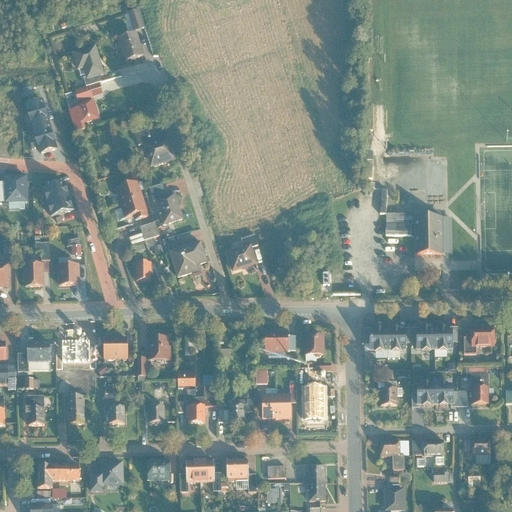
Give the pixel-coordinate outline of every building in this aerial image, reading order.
[(144,30),(136,11),(127,14),(134,34),(144,30)] [(144,57),(137,35),(116,42),(124,64),(144,57)] [(104,76),(95,47),(72,55),(77,72),(83,70),(86,80),(87,82),(99,78),(104,76)] [(101,84),(99,78),(87,82),(86,80),(83,81),(85,89),(89,88),(101,84)] [(78,104),(92,99),(89,88),(85,89),(74,93),(78,104)] [(99,120),(93,101),(76,106),(77,110),(69,112),(75,134),(85,131),(84,126),(99,120)] [(49,127),(42,104),(28,108),(35,132),(49,127)] [(56,151),(49,127),(35,132),(42,155),(56,151)] [(143,145),(151,142),(148,132),(134,136),(138,149),(143,147),(143,145)] [(176,163),(168,137),(151,142),(143,145),(143,147),(150,171),(176,163)] [(25,177),(3,178),(4,205),(26,204),(25,177)] [(64,183),(42,190),(47,204),(69,197),(64,183)] [(125,187),(117,189),(121,203),(123,210),(126,220),(135,217),(136,222),(147,218),(146,213),(137,184),(133,185),(131,183),(126,185),(125,187)] [(154,203),(165,200),(162,187),(149,192),(153,204),(154,203)] [(69,197),(47,204),(51,218),(73,212),(69,197)] [(183,223),(175,197),(165,200),(154,203),(162,230),(183,223)] [(410,199),(403,200),(401,206),(405,211),(412,211),(414,204),(410,199)] [(412,228),(412,217),(385,217),(385,228),(412,228)] [(413,259),(441,259),(441,252),(441,219),(426,219),(412,220),(413,259)] [(159,239),(155,226),(140,231),(144,244),(159,239)] [(241,242),(244,249),(251,247),(252,250),(258,248),(255,238),(241,242)] [(74,257),(83,256),(82,240),(69,240),(70,248),(74,248),(74,257)] [(169,256),(177,253),(172,240),(162,244),(166,257),(169,256)] [(49,264),(49,246),(34,246),(35,255),(40,255),(41,265),(49,264)] [(207,267),(201,246),(177,253),(169,256),(178,282),(198,275),(196,270),(207,267)] [(226,255),(233,275),(257,268),(252,250),(251,247),(244,249),(226,255)] [(43,291),(43,267),(23,268),(23,291),(43,291)] [(151,284),(152,267),(135,267),(135,283),(151,284)] [(79,289),(79,268),(57,269),(58,290),(79,289)] [(169,288),(166,278),(160,280),(164,291),(169,288)] [(470,348),(476,348),(494,348),(494,346),(496,343),(496,340),(493,337),(494,328),(470,328),(470,338),(470,348)] [(434,333),(434,352),(439,352),(439,353),(446,352),(447,352),(447,351),(452,351),(452,344),(451,332),(450,332),(446,332),(446,331),(439,331),(439,333),(434,333)] [(288,354),(288,332),(265,332),(265,354),(288,354)] [(370,346),(370,353),(375,353),(375,354),(383,354),(383,352),(388,352),(387,333),(383,334),(383,332),(375,333),(375,334),(372,334),(370,334),(370,346)] [(387,333),(388,352),(392,352),(392,353),(400,353),(400,352),(405,352),(405,345),(405,333),(403,333),(399,333),(399,332),(392,332),(392,333),(387,333)] [(417,345),(417,352),(422,352),(422,353),(430,353),(430,352),(434,352),(434,333),(429,333),(429,332),(422,332),(422,333),(419,333),(417,333),(417,345)] [(325,357),(325,335),(304,336),(304,358),(325,357)] [(169,362),(169,338),(148,339),(148,351),(147,351),(147,362),(169,362)] [(476,356),(476,348),(470,348),(470,338),(463,338),(463,356),(476,356)] [(127,362),(127,339),(104,339),(104,362),(127,362)] [(62,355),(62,363),(76,363),(76,342),(62,342),(62,355)] [(76,342),(76,363),(90,363),(90,355),(90,342),(76,342)] [(49,344),(27,344),(27,356),(27,365),(50,365),(49,344)] [(231,351),(219,351),(219,362),(232,362),(231,351)] [(27,365),(27,356),(17,356),(17,375),(27,374),(27,365)] [(146,377),(146,359),(138,359),(138,377),(146,377)] [(0,385),(8,385),(8,366),(0,365),(0,385)] [(195,388),(195,371),(177,371),(178,389),(195,388)] [(257,386),(268,386),(268,371),(257,372),(257,386)] [(469,389),(469,395),(472,395),(472,406),(488,406),(487,375),(483,375),(474,375),(471,375),(471,387),(476,387),(476,389),(471,389),(469,389)] [(37,390),(36,379),(26,380),(27,390),(37,390)] [(396,384),(378,384),(378,398),(380,398),(380,407),(396,407),(396,397),(401,397),(401,390),(396,390),(396,384)] [(326,421),(325,386),(300,386),(301,421),(326,421)] [(435,387),(435,406),(440,406),(440,407),(447,407),(447,406),(451,406),(452,406),(452,394),(452,387),(447,387),(447,386),(439,386),(439,387),(435,387)] [(417,395),(418,407),(419,407),(423,407),(423,408),(430,408),(430,406),(435,406),(435,387),(431,388),(431,387),(422,387),(422,388),(417,388),(417,395)] [(189,399),(189,425),(205,425),(205,409),(218,409),(217,388),(205,388),(205,399),(189,399)] [(85,426),(85,397),(68,398),(69,409),(66,409),(66,415),(69,415),(69,427),(85,426)] [(276,397),(262,398),(263,422),(277,421),(276,397)] [(290,397),(276,397),(277,421),(290,421),(290,397)] [(29,415),(29,427),(44,427),(44,398),(26,398),(26,415),(29,415)] [(254,414),(254,401),(232,401),(232,406),(226,406),(226,412),(230,412),(230,424),(246,424),(246,414),(254,414)] [(165,424),(165,407),(146,407),(145,413),(148,413),(149,424),(165,424)] [(125,424),(125,408),(105,408),(105,414),(108,413),(109,425),(125,424)] [(490,440),(470,440),(470,442),(470,452),(470,457),(490,457),(490,465),(500,465),(499,454),(490,454),(490,440)] [(399,442),(379,442),(379,459),(392,459),(392,472),(404,472),(404,457),(399,457),(399,442)] [(420,457),(420,442),(412,442),(412,457),(420,457)] [(443,466),(443,442),(423,442),(423,457),(435,457),(435,466),(443,466)] [(170,483),(170,461),(148,461),(148,483),(170,483)] [(247,463),(226,463),(226,480),(248,480),(247,477),(247,463)] [(123,464),(100,464),(101,476),(90,476),(91,495),(105,495),(105,488),(123,488),(123,464)] [(200,485),(200,464),(186,464),(186,477),(186,485),(187,485),(200,485)] [(200,464),(200,485),(213,485),(214,485),(214,476),(214,464),(200,464)] [(37,466),(37,491),(49,491),(49,485),(49,466),(37,466)] [(77,466),(49,466),(49,485),(77,485),(77,466)] [(326,466),(309,466),(309,485),(326,485),(326,466)] [(286,480),(285,467),(268,467),(268,480),(286,480)] [(449,475),(433,475),(433,483),(449,483),(449,475)] [(480,499),(479,475),(467,476),(467,482),(473,482),(473,499),(480,499)] [(220,476),(214,476),(214,485),(213,485),(213,494),(221,494),(220,476)] [(255,477),(247,477),(248,480),(248,495),(256,495),(255,477)] [(326,485),(309,485),(309,503),(326,503),(326,485)] [(399,511),(405,511),(404,489),(383,490),(383,511),(399,511)] [(54,491),(55,501),(69,500),(69,490),(54,491)] [(281,504),(281,491),(267,492),(268,504),(281,504)]
